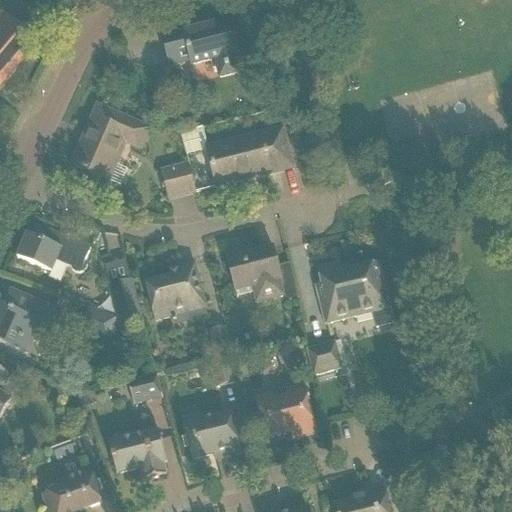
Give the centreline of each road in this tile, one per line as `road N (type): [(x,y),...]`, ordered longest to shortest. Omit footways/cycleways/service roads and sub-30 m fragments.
road 1 (residential): [(310,205),(159,232),(18,181)]
road 2 (residential): [(161,511),(380,447)]
road 3 (residential): [(18,181),(68,70),(94,29),(132,0)]
